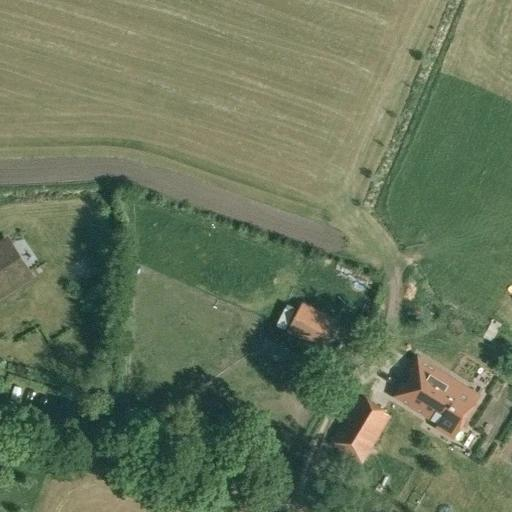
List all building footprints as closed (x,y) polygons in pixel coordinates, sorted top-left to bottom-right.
[(8,235),(0,240),(0,300),(36,277),(8,235)] [(76,265),(81,282),(96,278),(91,261),(76,265)] [(323,350),(338,321),(302,303),(287,331),(323,350)] [(454,439),(481,395),(418,357),(408,372),(412,375),(406,384),(403,382),(393,397),(438,425),(436,428),(454,439)] [(362,463),(390,417),(358,397),(330,443),(362,463)]
